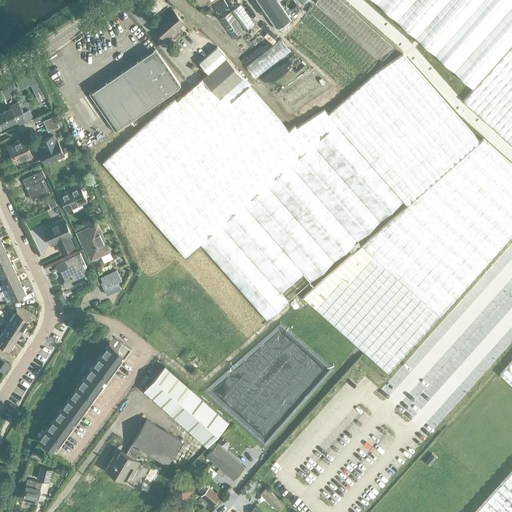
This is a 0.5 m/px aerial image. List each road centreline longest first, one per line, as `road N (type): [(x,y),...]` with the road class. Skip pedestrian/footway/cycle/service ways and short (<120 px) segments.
road 1 (residential): [(52,316),(118,323),(151,354),(72,458)]
road 2 (residential): [(148,500),(192,446),(134,402)]
road 3 (tertiary): [(0,78),(114,0)]
road 4 (residential): [(52,316),(0,193)]
